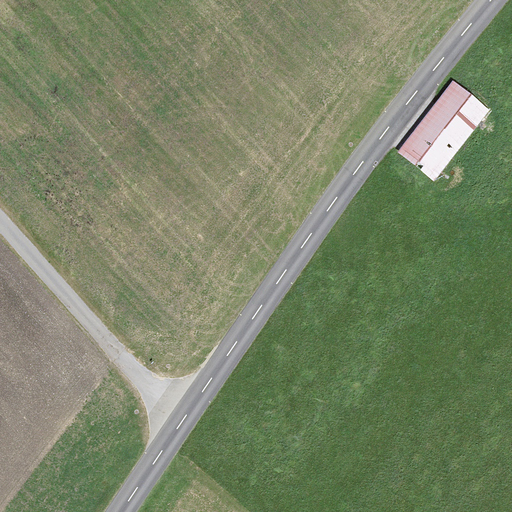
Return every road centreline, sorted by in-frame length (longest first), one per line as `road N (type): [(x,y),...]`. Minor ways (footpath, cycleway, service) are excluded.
road 1 (tertiary): [(490,0),(322,215),(121,511)]
road 2 (track): [(179,425),(0,222)]
